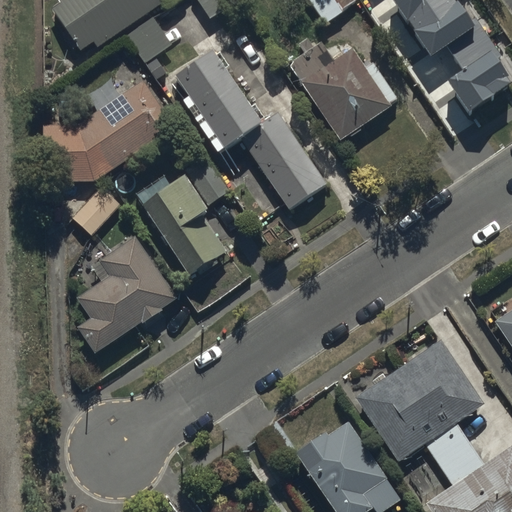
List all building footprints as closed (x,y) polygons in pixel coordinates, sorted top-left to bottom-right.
[(56,0),(59,3),(52,8),(80,52),(95,43),(99,48),(123,33),(144,65),(174,46),(152,13),(165,4),(162,0),(56,0)] [(239,0),(198,0),(213,20),(240,1),(239,0)] [(357,0),(312,0),(326,24),(360,4),(357,0)] [(382,0),(374,6),(432,95),(479,64),(465,43),(472,38),(459,18),(452,23),(437,0),(382,0)] [(306,56),(291,65),(342,141),(394,106),(393,104),(398,100),(373,63),(366,68),(354,50),(337,61),(324,42),(315,48),(310,40),(300,47),(306,56)] [(178,76),(226,148),(242,137),(290,209),(327,184),(280,114),(264,124),(215,51),(178,76)] [(97,114),(76,126),(44,125),(44,182),(94,182),(186,123),(177,107),(163,115),(144,81),(120,94),(112,81),(87,95),(97,114)] [(144,206),(189,276),(229,250),(206,215),(210,212),(208,209),(230,194),(210,163),(144,206)] [(102,188),(72,218),(92,236),(121,207),(102,188)] [(179,299),(135,238),(102,263),(111,276),(78,300),(92,320),(79,329),(97,354),(143,321),(146,326),(165,312),(163,310),(179,299)] [(511,310),(498,320),(511,340),(511,310)] [(443,341),(357,398),(399,462),(425,444),(452,485),(429,501),(436,511),(511,511),(511,448),(486,466),(458,424),(486,406),(443,341)] [(297,449),(277,421),(258,435),(278,463),(297,449)] [(384,511),(402,501),(350,422),(330,436),(328,432),(297,452),(336,511),(369,511),(374,509),(375,511),(384,511)]
